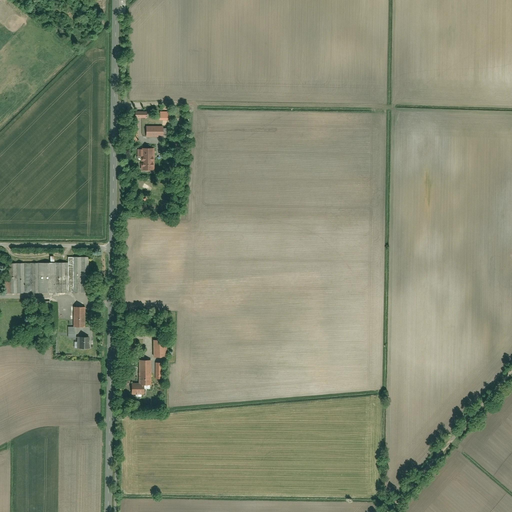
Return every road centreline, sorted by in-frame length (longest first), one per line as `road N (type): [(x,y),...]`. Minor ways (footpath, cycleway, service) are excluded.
road 1 (tertiary): [(108,511),(115,0)]
road 2 (residential): [(511,374),(389,511)]
